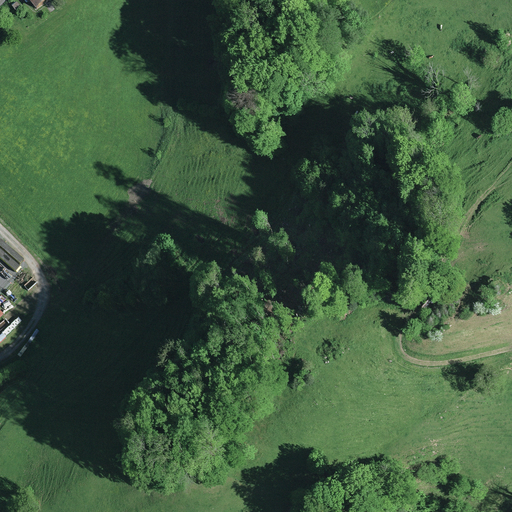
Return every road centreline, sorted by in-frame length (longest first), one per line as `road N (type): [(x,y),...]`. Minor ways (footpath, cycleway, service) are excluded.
road 1 (track): [(402,326),(473,207),(511,163)]
road 2 (track): [(402,326),(400,346),(412,360),(511,349)]
